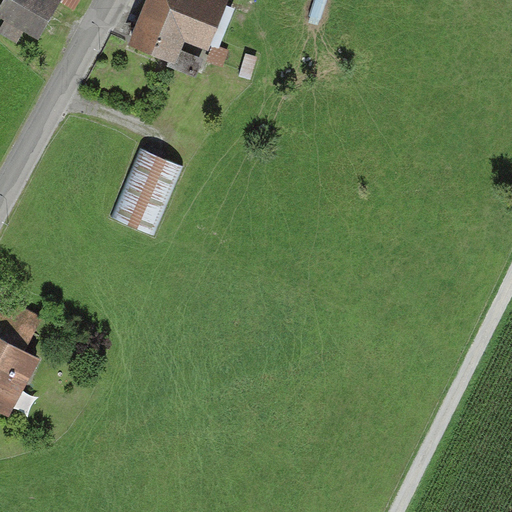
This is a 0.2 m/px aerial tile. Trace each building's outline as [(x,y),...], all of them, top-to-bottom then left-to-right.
[(4,0),(0,8),(0,17),(6,20),(0,33),(0,34),(19,46),(25,33),(38,39),(59,3),(78,14),(85,0),(84,0),(4,0)] [(231,0),(148,0),(132,44),(179,62),(187,43),(212,52),(231,0)] [(186,167),(142,147),(111,218),(156,237),(186,167)] [(30,343),(43,314),(21,303),(7,332),(30,343)] [(40,357),(0,336),(0,411),(10,416),(14,408),(28,415),(37,397),(23,390),(40,357)]
